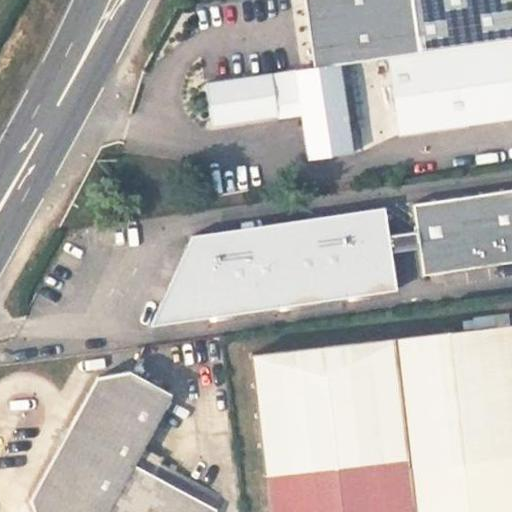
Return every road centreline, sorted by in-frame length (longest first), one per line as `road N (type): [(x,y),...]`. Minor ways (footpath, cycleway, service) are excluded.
road 1 (primary): [(0,245),(132,0)]
road 2 (primary): [(89,0),(0,166)]
